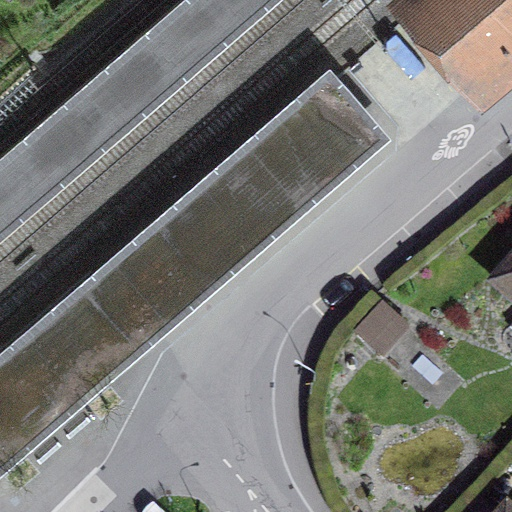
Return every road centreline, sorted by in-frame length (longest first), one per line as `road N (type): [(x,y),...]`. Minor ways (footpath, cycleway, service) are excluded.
road 1 (residential): [(511,94),(231,325),(178,415)]
road 2 (residential): [(266,511),(178,415)]
